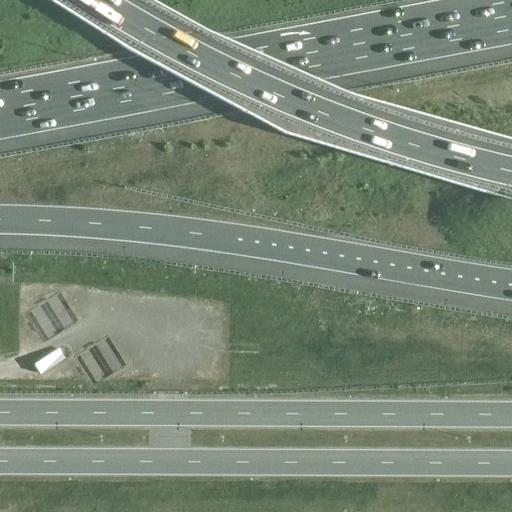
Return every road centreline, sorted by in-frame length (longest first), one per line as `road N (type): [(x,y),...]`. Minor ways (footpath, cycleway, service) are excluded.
road 1 (motorway): [(0,109),(511,13)]
road 2 (motorway): [(0,219),(154,228),(511,286)]
road 3 (tertiary): [(511,409),(0,407)]
road 4 (tertiary): [(0,467),(511,468)]
road 5 (motorway): [(90,0),(189,62),(336,126),(511,177)]
